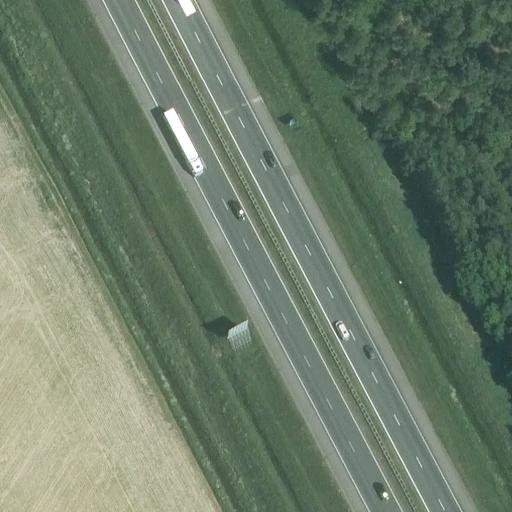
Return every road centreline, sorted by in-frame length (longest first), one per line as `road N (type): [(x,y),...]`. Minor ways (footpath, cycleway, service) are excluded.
road 1 (motorway): [(130,0),(400,511)]
road 2 (motorway): [(458,511),(191,0)]
road 3 (track): [(224,511),(0,88)]
